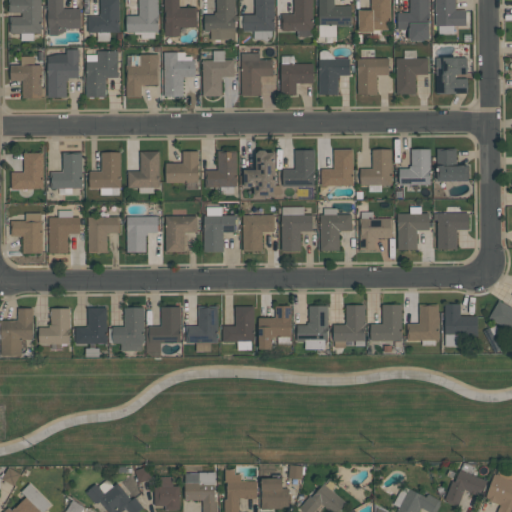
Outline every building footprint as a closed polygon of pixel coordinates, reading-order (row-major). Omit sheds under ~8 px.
[(9,33),(9,16),(21,16),(21,12),(8,12),(8,0),(40,0),(40,32),(33,32),(33,41),(20,41),(20,33),(9,33)] [(63,0),(63,8),(80,8),(80,28),(65,28),(65,31),(63,31),(57,35),(49,35),(49,28),(47,28),(47,0),(63,0)] [(109,41),(97,41),(97,32),(87,32),(87,15),(99,15),(99,0),(119,0),(119,32),(109,32),(109,41)] [(158,0),(158,32),(154,32),(154,38),(140,38),(140,34),(134,34),(134,31),(126,31),(126,15),(138,15),(138,0),(158,0)] [(164,36),(164,0),(179,0),(179,7),(196,7),(196,27),(179,27),(179,36),(164,36)] [(234,0),(235,39),(210,39),(210,30),(203,30),(203,15),(214,15),(214,12),(216,12),(216,0),(234,0)] [(271,36),(266,43),(261,39),(253,39),(253,31),(243,31),(243,28),(238,28),(238,15),(243,15),(243,14),(254,14),(254,0),(273,0),(273,30),(271,30),(271,36)] [(312,0),(312,34),(306,37),(296,37),(296,30),(280,30),(280,13),(293,13),(293,0),(312,0)] [(318,36),(318,0),(333,0),(333,6),(351,6),(351,25),(336,25),(336,36),(318,36)] [(358,32),(358,10),(370,10),(370,0),(389,0),(390,29),(373,30),(373,32),(358,32)] [(428,0),(428,39),(423,39),(423,40),(409,40),(409,38),(408,38),(408,29),(397,29),(396,12),(409,12),(409,0),(428,0)] [(454,0),(455,10),(465,10),(465,25),(453,25),(453,33),(438,33),(438,26),(435,26),(434,0),(454,0)] [(78,77),(68,77),(68,80),(65,80),(65,96),(47,97),(47,56),(56,54),(66,54),(66,49),(78,49),(78,63),(78,77)] [(105,97),(85,97),(85,75),(86,75),(85,54),(97,54),(97,51),(117,50),(117,77),(105,77),(105,97)] [(212,60),(212,50),(224,50),(224,60),(233,59),(233,76),(221,76),(221,96),(202,96),(202,60),(212,60)] [(329,52),(334,58),(349,58),(349,75),(339,75),(339,78),(337,78),(337,94),(318,94),(318,73),(318,59),(319,58),(319,52),(320,50),(323,50),(325,50),(327,50),(329,52)] [(414,94),(395,94),(395,58),(403,58),(403,50),(416,50),(416,57),(427,57),(427,74),(414,74),(414,94)] [(184,52),(184,56),(191,56),(191,60),(194,60),(194,76),(182,76),(182,95),(163,95),(163,52),(184,52)] [(259,53),(259,59),(272,59),(272,76),(260,76),(260,95),(241,95),(240,53),(259,53)] [(139,54),(158,54),(158,66),(157,66),(158,84),(141,84),(141,96),(126,96),(125,65),(126,65),(126,54),(139,54)] [(41,97),(22,97),(22,80),(10,80),(10,65),(21,65),(21,56),(34,56),(34,65),(41,64),(41,88),(44,88),(44,96),(41,96),(41,97)] [(466,57),(466,74),(457,74),(457,75),(455,75),(455,78),(467,78),(467,93),(435,93),(435,57),(442,57),(457,57),(466,57)] [(356,94),(356,87),(357,87),(356,58),(388,58),(388,75),(376,75),(376,94),(356,94)] [(312,64),(312,83),(296,83),(296,94),(280,94),(280,64),(312,64)] [(437,180),(437,171),(436,171),(436,148),(456,148),(456,165),(458,165),(463,165),(467,165),(467,180),(437,180)] [(352,149),(353,185),(321,185),(321,168),(333,168),(332,149),(352,149)] [(391,149),(391,185),(380,185),(380,191),(368,192),(368,185),(360,185),(360,168),(371,168),(371,149),(391,149)] [(429,149),(429,184),(399,184),(398,168),(409,168),(409,165),(410,165),(410,149),(429,149)] [(159,187),(153,187),(153,192),(138,193),(138,187),(128,187),(127,171),(139,170),(139,151),(159,150),(159,187)] [(236,150),(236,186),(233,186),(233,193),(220,193),(220,187),(205,187),(204,170),(217,170),(217,150),(236,150)] [(275,152),(275,186),(273,186),(273,196),(253,196),(253,186),(243,186),(243,169),(255,169),(255,153),(259,150),(264,150),(267,152),(275,152)] [(313,150),(314,186),(282,186),(282,169),(294,169),(294,150),(313,150)] [(198,151),(198,164),(197,163),(198,182),(166,182),(165,163),(182,163),(182,151),(198,151)] [(11,189),(11,172),(23,172),(23,152),(42,152),(43,188),(11,189)] [(49,171),(62,171),(62,152),(81,152),(81,188),(50,188),(49,171)] [(120,188),(89,188),(89,171),(101,171),(101,152),(120,152),(120,188)] [(223,251),(203,251),(203,215),(206,215),(206,206),(221,206),(221,215),(235,215),(235,232),(223,232),(223,251)] [(281,207),(303,206),(303,214),(311,214),(312,231),(300,231),(300,250),(281,250),(281,214),(281,207)] [(415,230),(416,249),(397,249),(396,213),(409,213),(409,206),(420,206),(420,213),(428,213),(428,229),(415,230)] [(320,214),(323,214),(323,208),(336,208),(336,214),(351,214),(351,230),(339,230),(339,250),(320,250),(320,214)] [(48,252),(48,217),(58,216),(58,210),(72,210),(72,216),(79,216),(79,233),(67,233),(67,252),(48,252)] [(359,250),(359,218),(360,218),(360,211),(372,211),(372,218),(391,218),(391,238),(374,238),(375,250),(359,250)] [(40,212),(40,220),(41,220),(42,253),(22,253),(22,236),(10,236),(10,220),(25,220),(25,212),(40,212)] [(436,212),(467,212),(468,229),(456,229),(456,249),(436,249),(436,212)] [(196,215),(196,232),(184,232),(184,251),(165,251),(164,215),(196,215)] [(242,250),(242,215),(272,215),(273,231),(261,231),(261,250),(242,250)] [(87,252),(87,216),(119,216),(119,232),(106,233),(107,252),(87,252)] [(126,216),(157,216),(157,232),(147,232),(147,235),(145,235),(145,251),(126,251),(126,216)] [(511,331),(488,317),(498,301),(511,308),(511,331)] [(401,340),(368,340),(368,333),(369,333),(369,323),(382,323),(382,304),(401,304),(401,340)] [(438,304),(438,339),(434,339),(434,345),(421,345),(421,340),(416,340),(406,340),(406,323),(418,323),(418,304),(438,304)] [(444,346),(444,316),(444,304),(460,304),(460,316),(477,316),(477,335),(457,335),(457,346),(444,346)] [(290,343),(277,344),(277,337),(271,337),(271,349),(258,349),(258,317),(275,317),(275,305),(291,305),(291,318),(290,318),(290,336),(290,343)] [(327,341),(324,341),(324,349),(304,349),(304,341),(296,341),(296,324),(306,324),(306,322),(308,322),(308,306),(327,305),(327,326),(327,341)] [(345,305),(364,305),(365,324),(364,324),(364,345),(354,345),(354,340),(345,340),(345,347),(334,347),(334,340),(333,340),(333,324),(345,324),(345,305)] [(145,351),(145,342),(145,327),(148,327),(148,325),(160,325),(160,306),(180,306),(180,342),(159,342),(159,355),(150,355),(145,351)] [(185,342),(185,325),(197,325),(197,306),(216,306),(217,342),(210,342),(210,351),(195,351),(195,342),(185,342)] [(251,350),(237,350),(237,341),(222,342),(222,325),(235,325),(234,306),(253,306),(254,342),(251,342),(251,350)] [(107,343),(94,343),(94,348),(98,348),(98,356),(85,356),(85,348),(89,348),(89,343),(75,343),(75,327),(87,327),(87,307),(106,307),(107,343)] [(141,350),(120,350),(120,343),(112,343),(112,342),(108,342),(108,328),(112,328),(112,326),(124,326),(124,307),(143,307),(143,343),(141,343),(141,350)] [(0,355),(0,320),(17,320),(17,308),(32,308),(32,339),(21,339),(21,355),(0,355)] [(70,308),(70,328),(69,328),(69,343),(38,344),(38,327),(48,327),(48,324),(50,324),(50,308),(70,308)] [(480,496),(487,480),(471,474),(476,461),(463,462),(460,470),(459,469),(454,481),(452,481),(444,499),(447,500),(446,502),(454,505),(454,503),(457,504),(464,489),(480,496)] [(302,465),(301,479),(287,478),(289,464),(302,465)] [(147,465),(151,478),(138,483),(134,470),(147,465)] [(1,478),(8,466),(20,473),(13,485),(1,478)] [(484,498),(494,473),(496,474),(499,466),(511,471),(511,511),(496,511),(500,504),(484,498)] [(223,511),(224,499),(226,499),(226,482),(224,482),(224,469),(234,469),(234,474),(240,474),(240,481),(255,481),(255,497),(238,497),(238,511),(223,511)] [(216,511),(202,511),(202,499),(184,499),(184,482),(184,473),(198,473),(198,472),(214,472),(215,484),(214,484),(214,497),(215,497),(215,501),(216,501),(216,511)] [(153,505),(153,485),(161,485),(161,476),(172,476),(172,485),(179,485),(179,509),(164,509),(164,505),(153,505)] [(261,509),(261,504),(261,490),(260,478),(282,478),(282,488),(288,488),(288,506),(281,506),(281,508),(272,508),(272,509),(261,509)] [(135,511),(128,511),(125,508),(120,511),(108,511),(100,501),(97,504),(95,502),(94,503),(85,491),(95,483),(98,486),(107,479),(113,486),(117,483),(131,500),(134,497),(142,507),(135,511)] [(25,496),(20,491),(29,483),(50,504),(42,511),(2,511),(8,507),(11,510),(14,507),(15,507),(25,496)] [(345,502),(336,511),(330,511),(321,504),(314,511),(303,511),(298,508),(309,495),(311,497),(314,493),(314,494),(323,484),(345,502)] [(418,511),(395,511),(398,507),(392,504),(402,486),(408,489),(409,488),(418,494),(419,493),(425,496),(427,493),(441,500),(439,503),(440,504),(435,511),(434,511),(433,511),(429,511),(421,508),(418,511)] [(72,500),(84,507),(80,511),(66,511),(65,511),(72,500)]
